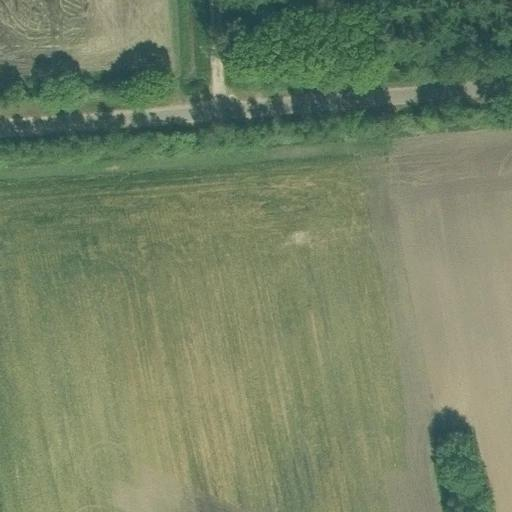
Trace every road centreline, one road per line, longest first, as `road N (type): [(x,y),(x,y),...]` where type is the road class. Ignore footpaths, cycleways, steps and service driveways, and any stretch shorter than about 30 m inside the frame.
road 1 (unclassified): [(0,130),(511,87)]
road 2 (track): [(221,111),(221,82),(303,0)]
